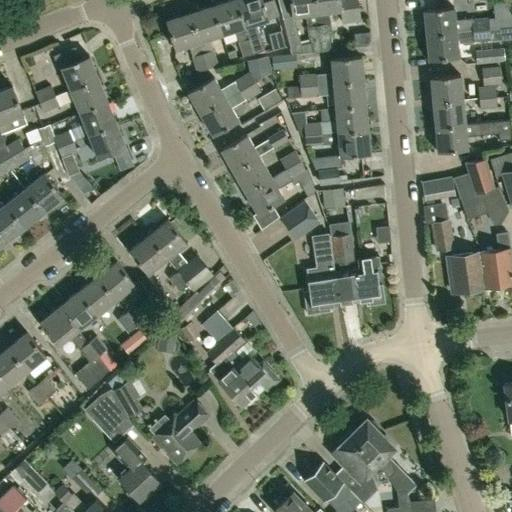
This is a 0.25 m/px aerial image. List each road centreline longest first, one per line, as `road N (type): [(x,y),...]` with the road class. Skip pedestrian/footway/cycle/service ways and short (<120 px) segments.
road 1 (residential): [(418,345),(384,0)]
road 2 (residential): [(319,390),(179,155)]
road 3 (residential): [(0,299),(179,155)]
road 4 (residential): [(474,511),(418,345)]
road 5 (residential): [(200,511),(319,390)]
road 6 (residential): [(179,155),(112,0)]
road 7 (residential): [(0,44),(112,0)]
